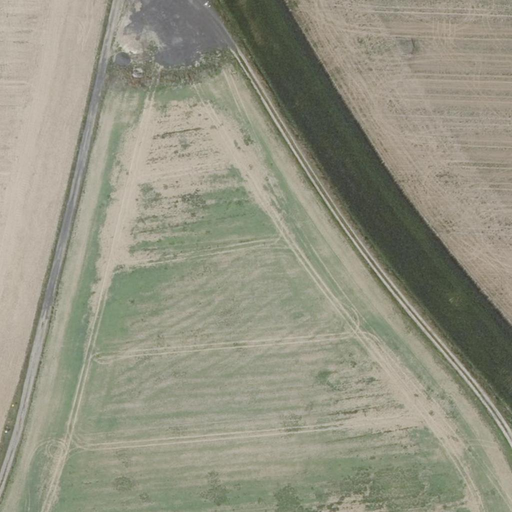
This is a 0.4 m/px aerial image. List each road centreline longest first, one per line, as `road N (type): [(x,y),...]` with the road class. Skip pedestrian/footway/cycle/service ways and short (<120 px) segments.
road 1 (track): [(511,445),(326,197),(199,0)]
road 2 (track): [(0,481),(121,0)]
